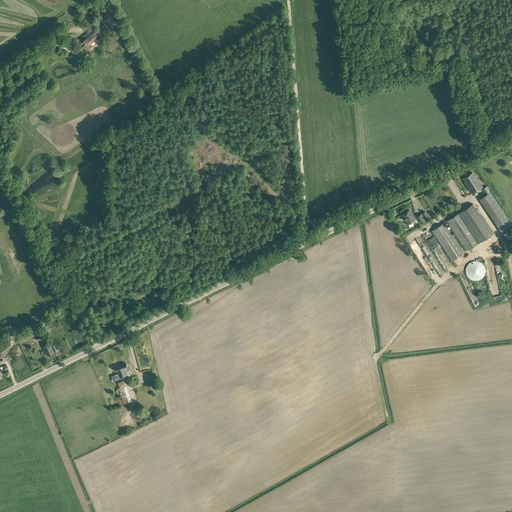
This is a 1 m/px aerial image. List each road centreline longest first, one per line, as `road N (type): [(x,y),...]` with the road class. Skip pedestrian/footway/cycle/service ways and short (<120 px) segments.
road 1 (tertiary): [(0,395),(511,138)]
road 2 (track): [(47,257),(204,181),(322,235)]
